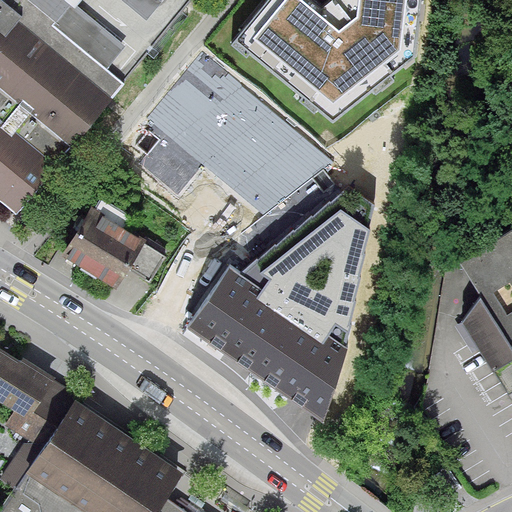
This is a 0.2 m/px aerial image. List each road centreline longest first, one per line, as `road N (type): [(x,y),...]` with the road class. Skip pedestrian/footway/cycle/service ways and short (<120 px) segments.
road 1 (primary): [(0,273),(342,511)]
road 2 (residential): [(0,266),(229,0)]
